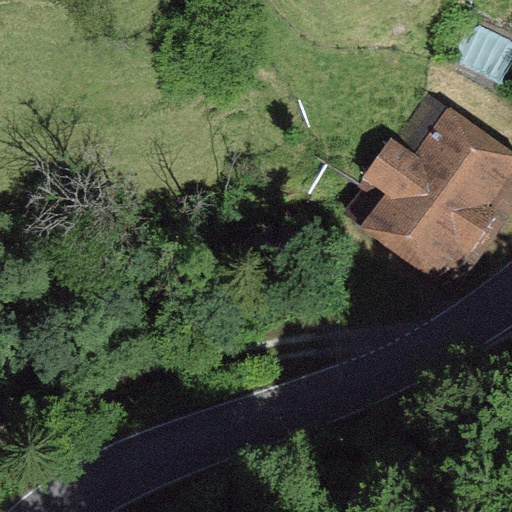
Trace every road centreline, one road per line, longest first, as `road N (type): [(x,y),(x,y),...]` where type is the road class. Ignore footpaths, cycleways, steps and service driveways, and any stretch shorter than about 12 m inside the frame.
road 1 (tertiary): [(56,511),(151,459),(421,356),(511,295)]
road 2 (track): [(421,356),(241,346),(56,406),(0,438)]
road 3 (track): [(511,123),(445,84),(336,81),(294,62),(252,0)]
